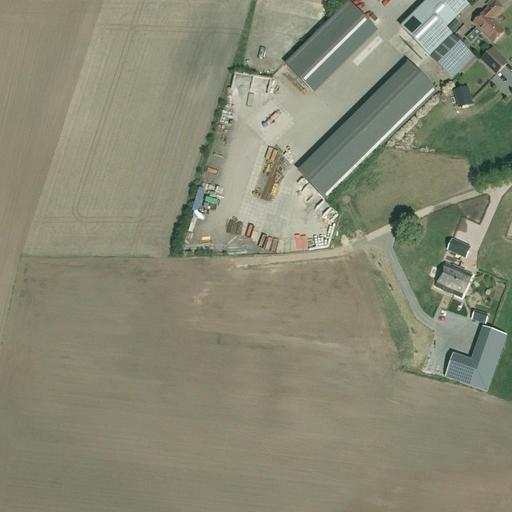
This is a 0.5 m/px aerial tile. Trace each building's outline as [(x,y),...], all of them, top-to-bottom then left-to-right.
[(349,0),(286,62),(312,89),(314,94),(320,96),(325,102),(327,102),(336,99),(335,95),(346,92),(349,93),(352,87),(357,82),(355,76),(358,75),(366,67),(364,66),(362,58),(364,53),(368,49),(367,46),(372,33),(379,26),(353,0),(349,0)] [(452,79),(475,58),(447,29),(470,6),(463,0),(428,0),(401,28),(452,79)] [(493,19),(503,9),(494,0),(492,0),(486,6),(489,8),(473,23),(493,44),(505,32),(493,19)] [(508,63),(493,48),(481,60),(496,74),(508,63)] [(404,115),(438,90),(421,67),(409,77),(407,75),(400,76),(397,71),(367,93),(373,101),(369,101),(374,108),(373,100),(380,100),(396,88),(402,96),(404,115)] [(456,93),(460,106),(471,103),(468,89),(456,93)] [(347,123),(296,161),(329,206),(327,209),(328,210),(330,212),(336,219),(341,215),(328,198),(330,199),(338,193),(370,144),(366,138),(362,144),(352,152),(360,139),(356,133),(352,131),(360,118),(355,111),(354,110),(350,116),(345,120),(347,123)] [(466,259),(471,249),(452,240),(448,251),(466,259)] [(462,298),(473,276),(446,264),(436,287),(462,298)] [(405,274),(407,283),(417,280),(415,272),(405,274)] [(380,306),(382,282),(259,275),(258,292),(269,293),(268,299),(380,306)] [(203,309),(202,326),(356,339),(357,325),(320,322),(321,313),(292,311),(278,310),(277,316),(203,309)] [(489,316),(474,311),(471,321),(486,325),(489,316)] [(486,393),(507,337),(484,328),(472,362),(453,355),(445,378),(486,393)]
